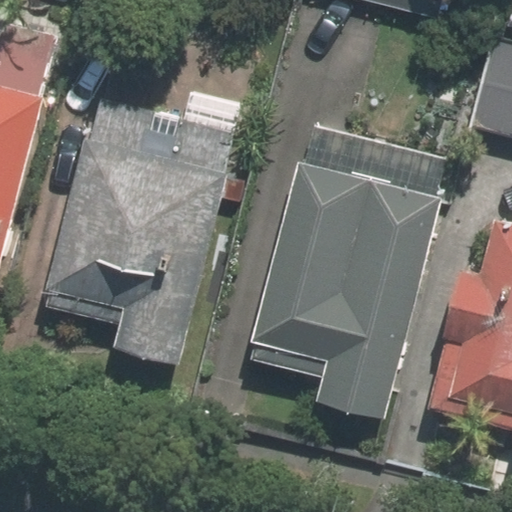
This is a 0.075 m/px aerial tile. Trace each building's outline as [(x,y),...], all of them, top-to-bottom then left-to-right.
[(48,91),(63,29),(19,18),(24,0),(0,0),(0,310),(56,93),(48,91)] [(387,0),(447,15),(451,0),(387,0)] [(254,133),(111,97),(58,301),(136,321),(131,338),(197,356),(254,133)] [(332,395),(397,411),(452,195),(444,192),(454,156),(323,123),(264,355),(337,375),(332,395)] [(511,203),(509,215),(506,213),(493,266),(476,262),(441,402),(511,419),(511,203)]
